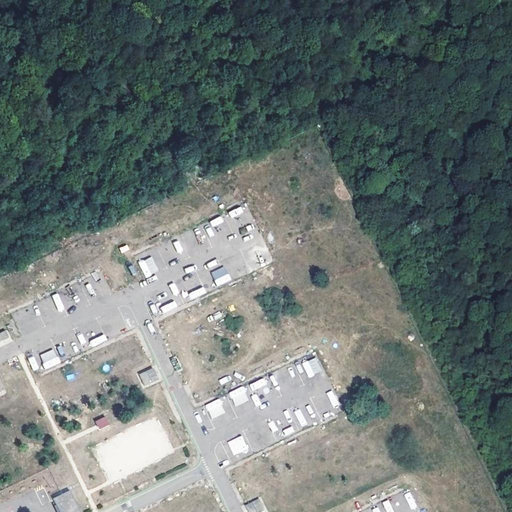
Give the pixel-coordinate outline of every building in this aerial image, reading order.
[(229,211),(231,217),(243,213),(241,206),(229,211)] [(213,226),(223,221),(221,216),(211,221),(213,226)] [(152,255),(138,261),(145,277),(159,271),(152,255)] [(225,266),(211,271),(216,286),(230,281),(225,266)] [(175,282),(169,284),(173,294),(179,292),(175,282)] [(191,299),(206,292),(203,286),(188,294),(191,299)] [(163,312),(177,307),(175,301),(161,306),(163,312)] [(7,329),(0,331),(0,345),(12,341),(7,329)] [(92,346),(107,341),(105,335),(90,340),(92,346)] [(39,354),(45,369),(60,363),(54,348),(39,354)] [(33,356),(28,358),(33,370),(38,368),(33,356)] [(307,377),(322,372),(317,357),(302,362),(307,377)] [(154,367),(139,373),(144,387),(159,381),(154,367)] [(252,391),(267,384),(264,378),(249,384),(252,391)] [(234,406),(249,401),(243,386),(229,392),(234,406)] [(326,393),(333,407),(339,404),(332,390),(326,393)] [(256,394),(251,397),(256,406),(261,403),(256,394)] [(210,419),(225,413),(220,399),(205,404),(210,419)] [(99,429),(110,424),(106,416),(95,421),(99,429)] [(136,468),(173,453),(161,423),(149,423),(137,428),(154,427),(140,433),(140,452),(133,452),(128,441),(110,441),(97,446),(104,463),(104,467),(110,481),(144,468),(136,468)] [(228,440),(232,454),(247,450),(243,436),(228,440)] [(79,511),(69,491),(61,495),(53,499),(59,511),(79,511)] [(247,511),(263,511),(266,511),(260,497),(244,504),(247,511)]
